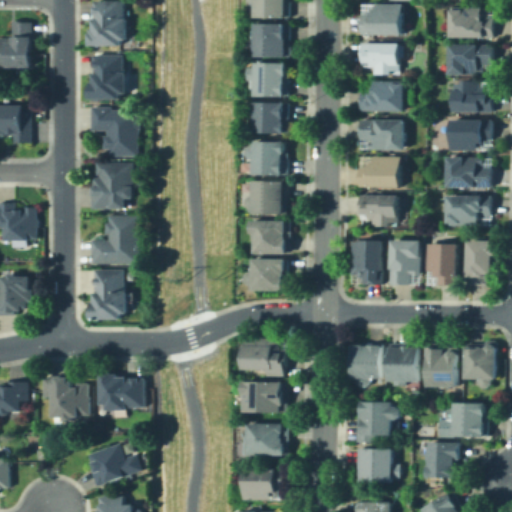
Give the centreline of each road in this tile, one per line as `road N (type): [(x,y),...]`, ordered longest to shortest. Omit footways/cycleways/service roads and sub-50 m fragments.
road 1 (residential): [(511,312),(268,310),(166,340),(0,344)]
road 2 (residential): [(324,0),(321,511)]
road 3 (residential): [(62,0),(61,340)]
